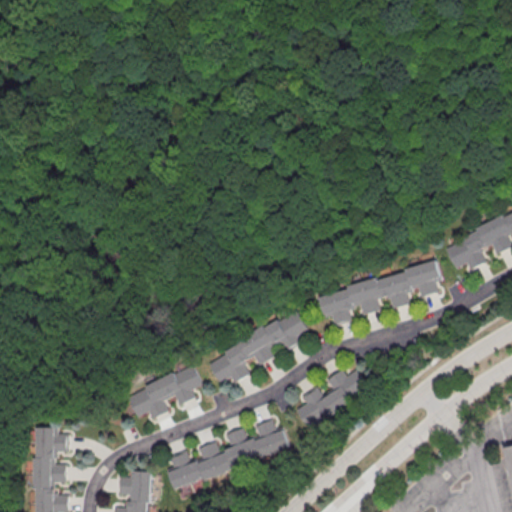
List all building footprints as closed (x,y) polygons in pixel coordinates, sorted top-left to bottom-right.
[(511,215),(445,238),(455,267),(468,262),(470,268),(488,262),(483,248),(494,244),(497,254),(511,248),(511,237),(511,236),(511,215)] [(320,292),(326,318),(333,316),(336,324),(354,320),(351,309),(361,307),(364,315),(384,310),(381,300),(391,297),(393,309),(412,304),(410,292),(419,290),(421,297),(439,293),(436,281),(443,279),(439,262),(320,292)] [(312,334),(300,309),(207,357),(221,383),(232,377),(235,382),(254,373),(248,362),(256,357),(260,366),(279,356),(274,346),(283,341),(287,347),(312,334)] [(128,393),(138,416),(149,411),(152,419),(171,410),(166,400),(176,396),(180,405),(198,397),(193,387),(203,383),(194,363),(128,393)] [(372,392),(358,369),(348,375),(344,369),(326,379),(332,389),(324,394),(320,388),(294,404),(310,430),(372,392)] [(176,489),(291,449),(280,417),(255,425),(258,435),(248,439),(245,428),(226,434),(230,446),(221,449),(218,440),(199,447),(202,457),(192,460),(189,451),(166,459),(176,489)] [(35,511),(69,511),(69,493),(58,492),(58,481),(67,482),(68,464),(58,463),(58,451),(68,452),(69,434),(59,433),(59,427),(37,427),(35,511)] [(151,511),(153,473),(121,472),(120,495),(130,495),(129,506),(116,506),(116,511),(151,511)]
